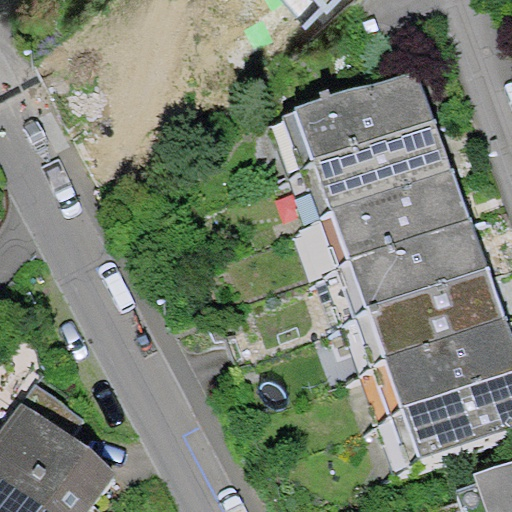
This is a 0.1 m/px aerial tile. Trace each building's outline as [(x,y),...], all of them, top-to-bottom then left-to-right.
[(300,0),(310,12),(325,0),(300,0)] [(434,140),(416,90),(298,133),(316,183),(434,140)] [(452,188),(434,140),(316,183),(334,231),(452,188)] [(470,236),(452,188),(334,231),(352,279),(470,236)] [(488,286),(470,236),(352,279),(370,329),(488,286)] [(506,335),(488,286),(370,329),(388,378),(506,335)] [(511,387),(511,352),(506,335),(388,378),(406,426),(511,387)] [(511,442),(511,387),(406,426),(423,474),(511,442)] [(0,451),(0,482),(39,511),(91,511),(112,484),(69,452),(85,431),(35,395),(20,415),(24,418),(0,451)] [(39,511),(0,482),(0,511),(39,511)] [(511,511),(511,487),(479,499),(483,511),(511,511)]
